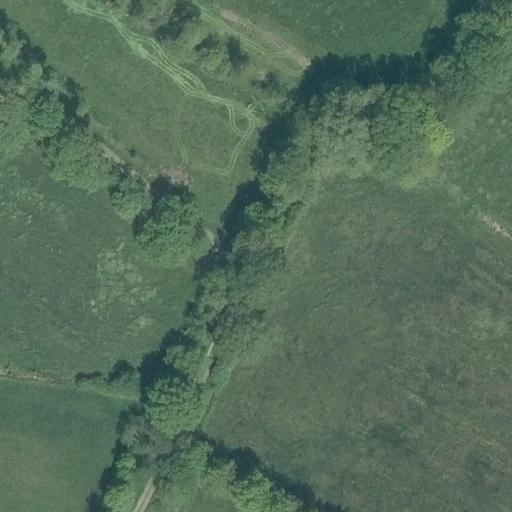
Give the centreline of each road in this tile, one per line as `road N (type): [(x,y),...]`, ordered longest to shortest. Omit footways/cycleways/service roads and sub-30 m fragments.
road 1 (track): [(0,55),(233,269)]
road 2 (track): [(139,511),(235,290),(233,269)]
